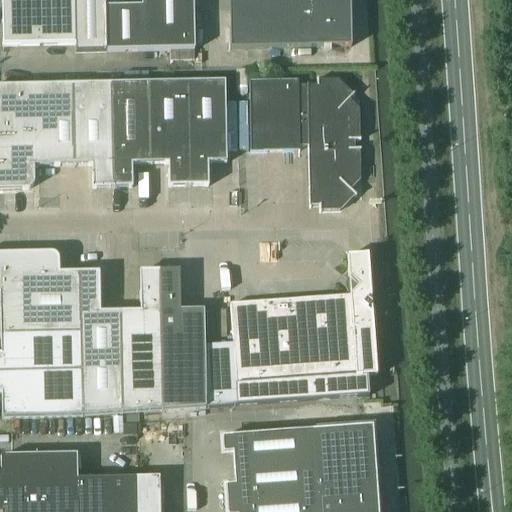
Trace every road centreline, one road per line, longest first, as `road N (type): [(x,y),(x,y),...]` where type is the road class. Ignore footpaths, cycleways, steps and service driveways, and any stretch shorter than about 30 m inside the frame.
road 1 (tertiary): [(491,511),(453,0)]
road 2 (unclassified): [(0,224),(232,221)]
road 3 (unknown): [(196,511),(198,451),(212,432),(346,411)]
road 4 (unknown): [(393,511),(383,421),(346,411)]
